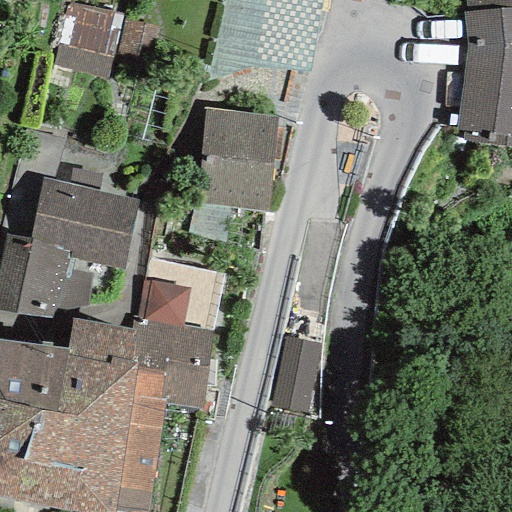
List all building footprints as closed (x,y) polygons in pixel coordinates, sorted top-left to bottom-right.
[(322,0),(221,0),(211,57),(309,74),(322,0)] [(511,0),(474,0),(465,1),(466,12),(460,12),(468,45),(457,131),(464,131),(461,143),(511,148),(511,0)] [(122,17),(68,3),(52,66),(106,80),(122,17)] [(158,27),(126,21),(120,52),(152,57),(158,27)] [(276,118),(204,109),(198,155),(270,164),(276,118)] [(265,210),(270,164),(198,155),(193,202),(265,210)] [(138,200),(41,179),(28,241),(69,250),(67,258),(122,270),(138,200)] [(67,258),(69,250),(28,241),(4,235),(0,258),(0,310),(53,318),(55,309),(64,271),(67,258)] [(92,275),(64,271),(55,309),(65,311),(86,305),(92,275)] [(136,322),(181,329),(188,287),(143,279),(136,322)] [(124,359),(129,328),(71,318),(67,349),(0,339),(0,498),(75,511),(113,511),(114,510),(135,367),(137,361),(124,359)] [(136,322),(131,321),(129,328),(124,359),(137,361),(135,367),(164,372),(159,403),(164,404),(201,410),(213,334),(181,329),(136,322)] [(164,372),(135,367),(114,510),(130,511),(147,511),(164,404),(159,403),(164,372)]
